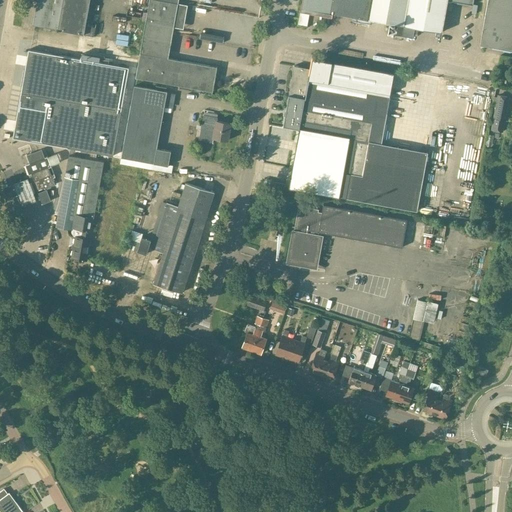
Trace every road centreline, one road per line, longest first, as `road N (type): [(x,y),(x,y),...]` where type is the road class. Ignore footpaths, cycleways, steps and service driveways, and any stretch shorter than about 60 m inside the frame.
road 1 (unclassified): [(196,345),(245,188),(269,37)]
road 2 (secondary): [(477,430),(441,432),(196,345)]
road 3 (secondary): [(196,345),(104,312),(0,241)]
road 4 (unclassified): [(489,77),(269,37)]
